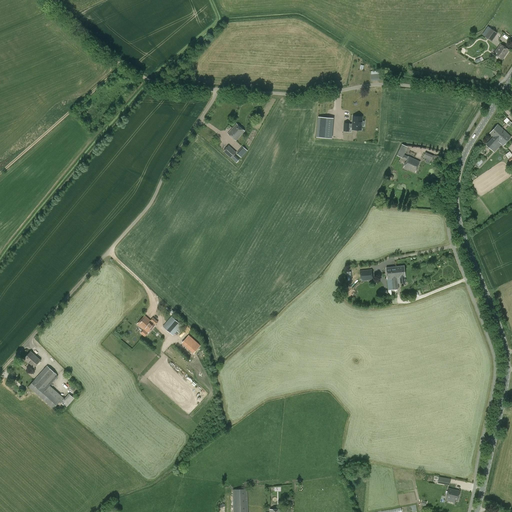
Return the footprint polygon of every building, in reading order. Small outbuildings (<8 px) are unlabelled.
[(491,29),(485,37),(491,41),(497,33),(491,29)] [(500,44),(493,54),(502,60),(509,50),(500,44)] [(370,71),(370,80),(378,80),(378,70),(370,71)] [(364,124),(364,121),(362,121),(363,115),(356,114),(356,122),(353,122),(354,121),(350,121),(349,131),(353,131),(353,127),(355,127),(355,128),(361,128),(362,124),(364,124)] [(335,135),(337,117),(323,116),(323,134),(335,135)] [(236,124),(228,134),(236,141),(245,131),(236,124)] [(490,133),(493,136),(486,145),(491,150),(499,142),(503,145),(511,137),(498,125),(490,133)] [(396,155),(402,158),(407,146),(401,143),(396,155)] [(236,153),(228,145),(223,151),(231,158),(236,153)] [(241,158),(247,151),(242,146),(236,153),(241,158)] [(423,157),(426,158),(425,162),(430,163),(432,154),(424,152),(423,157)] [(476,164),(480,168),(487,160),(483,156),(476,164)] [(415,173),(420,162),(409,157),(404,167),(415,173)] [(404,266),(396,267),(396,271),(397,270),(398,278),(397,278),(398,281),(400,281),(401,284),(406,283),(405,277),(404,266)] [(396,267),(386,268),(388,283),(393,283),(392,279),(397,278),(398,278),(397,270),(396,271),(396,267)] [(361,281),(373,280),(372,269),(360,270),(361,281)] [(398,289),(398,281),(397,278),(392,279),(393,283),(388,283),(389,290),(398,289)] [(153,317),(150,321),(145,316),(137,324),(143,329),(140,333),(145,337),(148,333),(155,325),(158,322),(153,317)] [(176,332),(177,331),(180,328),(177,326),(180,323),(171,316),(163,326),(173,335),(175,333),(177,335),(178,333),(176,332)] [(189,336),(183,343),(194,354),(201,346),(189,336)] [(41,360),(31,351),(24,359),(34,368),(41,360)] [(74,398),(69,393),(64,398),(50,385),(58,377),(57,374),(47,365),(28,386),(53,409),(60,402),(60,403),(61,402),(67,407),(74,398)] [(439,476),(438,482),(448,484),(449,478),(439,476)] [(448,491),(446,497),(458,500),(460,491),(448,488),(448,490),(448,491)] [(248,511),(248,490),(234,490),(234,511),(248,511)]
